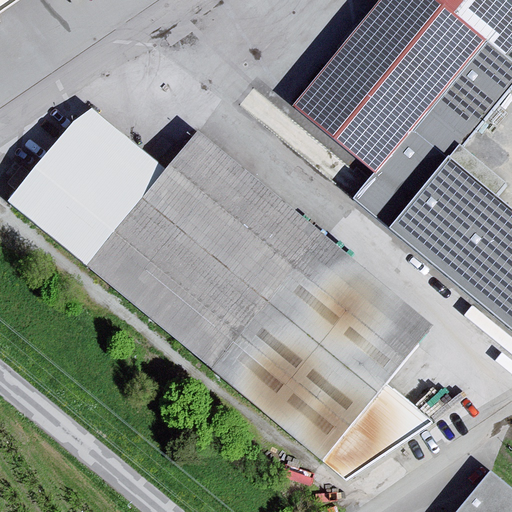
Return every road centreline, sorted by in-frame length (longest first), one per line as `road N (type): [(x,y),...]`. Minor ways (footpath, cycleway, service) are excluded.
road 1 (unknown): [(511,358),(174,4)]
road 2 (tertiary): [(0,373),(165,511)]
